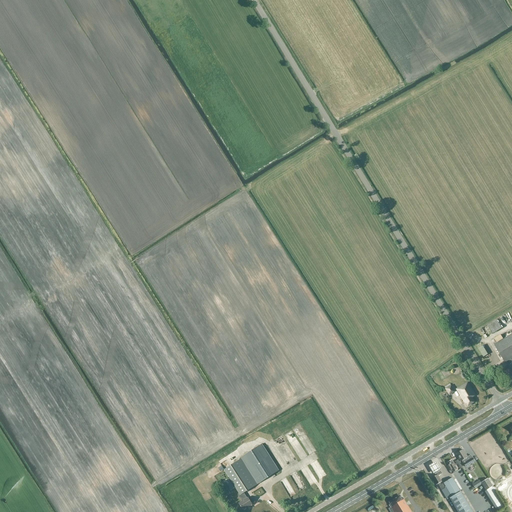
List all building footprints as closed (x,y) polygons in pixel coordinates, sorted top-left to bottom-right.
[(496,320),(484,327),(489,336),(502,328),(496,320)] [(511,333),(503,339),(501,335),(493,340),(496,344),(494,345),(505,362),(508,360),(511,364),(510,365),(511,368),(511,333)] [(477,350),(480,356),(487,351),(484,346),(477,350)] [(466,404),(468,406),(474,402),(472,398),(475,395),(468,383),(457,389),(465,404),(466,404)] [(451,385),(446,389),(449,395),(455,392),(451,385)] [(241,458),(258,484),(279,470),(262,444),(241,458)] [(462,461),(466,467),(475,462),(471,455),(470,455),(467,457),(463,450),(457,453),(458,453),(456,454),(460,461),(462,461)] [(239,503),(243,510),(252,504),(254,502),(252,499),(250,500),(248,498),(247,498),(244,493),(257,484),(241,459),(224,470),(240,495),(239,496),(242,501),(239,503)] [(447,462),(449,465),(447,466),(450,471),(452,470),(453,472),(457,470),(452,460),(447,462)] [(436,461),(429,465),(434,474),(441,469),(436,461)] [(472,511),(452,478),(441,484),(440,483),(442,482),(438,476),(442,474),(439,469),(434,472),(435,475),(437,474),(437,475),(432,478),(436,485),(438,484),(442,491),(446,488),(451,497),(449,498),(457,511),(472,511)] [(231,491),(235,488),(229,479),(225,482),(231,491)] [(481,483),(486,490),(486,491),(493,486),(488,479),(481,483)] [(401,498),(400,496),(390,502),(392,507),(389,509),(390,511),(411,511),(402,497),(401,498)]
